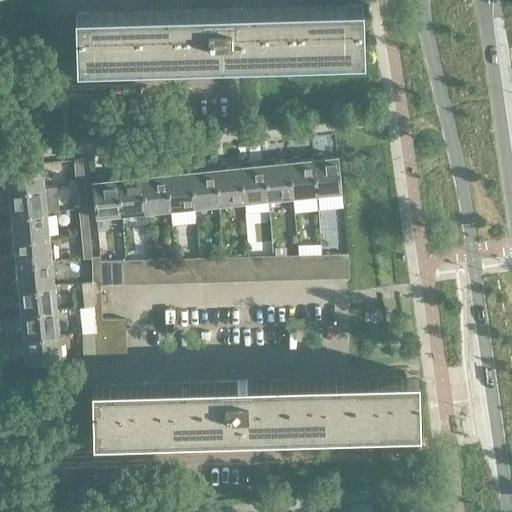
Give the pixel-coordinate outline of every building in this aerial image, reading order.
[(78,12),(76,12),(78,65),(79,65),(80,64),(302,58),(362,56),(362,57),(364,57),(362,4),(361,4),(361,5),(302,7),(78,13),(78,12)] [(311,153),(312,158),(313,158),(316,193),(342,191),(338,156),(323,157),(322,152),(311,153)] [(316,193),(313,158),(312,158),(298,160),(298,155),(287,156),(288,161),(292,195),(316,193)] [(77,183),(85,182),(82,158),(74,158),(77,183)] [(263,163),(268,198),(292,195),(288,161),(274,162),(274,158),(263,159),(263,163)] [(239,166),(243,200),(268,198),(263,163),(249,165),(249,160),(239,161),(239,166)] [(41,162),(6,165),(8,181),(3,181),(4,192),(9,191),(9,190),(44,187),(41,162)] [(224,162),(214,163),(214,168),(216,168),(219,203),(243,200),(239,166),(225,167),(224,162)] [(189,166),(190,171),(191,171),(194,205),(219,203),(216,168),(214,168),(201,170),(200,165),(189,166)] [(165,168),(165,173),(166,173),(170,208),(194,205),(191,171),(190,171),(176,172),(176,167),(165,168)] [(141,171),(141,176),(142,176),(145,210),(170,208),(166,173),(165,173),(152,175),(151,170),(141,171)] [(117,173),(117,178),(118,178),(121,213),(145,210),(142,176),(141,176),(127,177),(127,172),(117,173)] [(102,175),(92,176),(96,215),(121,213),(118,178),(117,178),(103,179),(102,175)] [(85,182),(77,183),(79,208),(87,207),(85,182)] [(10,205),(6,206),(7,216),(12,216),(11,215),(47,211),(58,210),(55,186),(44,187),(9,190),(9,191),(10,205)] [(87,207),(79,208),(81,233),(90,232),(87,207)] [(11,215),(12,216),(13,229),(9,230),(10,241),(14,240),(14,239),(49,236),(47,211),(11,215)] [(90,232),(81,233),(84,257),(92,256),(90,232)] [(14,239),(14,240),(16,254),(11,255),(12,265),(17,264),(16,264),(52,260),(49,236),(14,239)] [(323,253),(317,254),(318,278),(329,277),(328,253),(323,253)] [(339,253),(328,253),(329,277),(348,277),(348,253),(339,253)] [(290,254),(279,255),(279,279),(291,279),(290,254)] [(298,254),(290,254),(291,279),(299,278),(298,254)] [(306,254),(298,254),(299,278),(307,278),(306,254)] [(317,254),(306,254),(307,278),(318,278),(317,254)] [(100,255),(92,256),(93,281),(101,280),(101,260),(100,255)] [(256,255),(248,256),(249,280),(257,280),(256,255)] [(267,255),(256,255),(257,280),(268,279),(267,255)] [(279,255),(267,255),(268,279),(279,279),(279,255)] [(229,256),(218,257),(219,281),(230,280),(229,256)] [(240,256),(229,256),(230,280),(241,280),(240,256)] [(248,256),(240,256),(241,280),(249,280),(248,256)] [(191,257),(180,258),(180,282),(192,282),(191,257)] [(199,257),(191,257),(192,282),(200,281),(199,257)] [(207,257),(199,257),(200,281),(208,281),(207,257)] [(218,257),(207,257),(208,281),(219,281),(218,257)] [(157,258),(149,259),(150,283),(158,283),(157,258)] [(168,258),(157,258),(158,283),(169,282),(168,258)] [(180,258),(168,258),(169,282),(180,282),(180,258)] [(119,259),(101,260),(101,280),(101,284),(120,284),(119,259)] [(130,259),(119,259),(120,284),(131,283),(130,259)] [(141,259),(130,259),(131,283),(142,283),(141,259)] [(149,259),(141,259),(142,283),(150,283),(149,259)] [(16,264),(17,264),(18,278),(13,279),(15,289),(19,289),(19,288),(54,285),(52,260),(16,264)] [(102,305),(101,284),(101,280),(93,281),(82,282),(84,306),(94,305),(102,305)] [(19,288),(19,289),(21,303),(16,303),(17,313),(22,313),(21,312),(57,309),(54,285),(19,288)] [(102,305),(94,305),(94,330),(103,330),(103,329),(102,317),(102,305)] [(21,312),(22,313),(23,327),(18,328),(20,338),(24,338),(24,337),(59,334),(57,309),(21,312)] [(125,317),(102,317),(103,329),(126,329),(125,317)] [(126,329),(103,329),(103,330),(103,340),(126,340),(126,329)] [(103,330),(94,330),(94,332),(95,355),(103,354),(103,340),(103,330)] [(95,355),(94,332),(83,332),(84,355),(95,355)] [(21,352),(22,363),(62,359),(59,334),(24,337),(24,338),(26,352),(21,352)] [(126,340),(103,340),(103,354),(126,352),(126,340)] [(165,381),(93,383),(94,437),(96,436),(166,435),(249,432),(249,433),(255,434),(262,434),(269,434),(275,433),(275,431),(420,427),(419,374),(274,378),(274,376),(269,376),(264,375),(261,375),(257,376),(253,376),(248,377),(248,379),(247,379),(247,378),(247,379),(238,379),(238,378),(237,378),(237,379),(165,381)]
